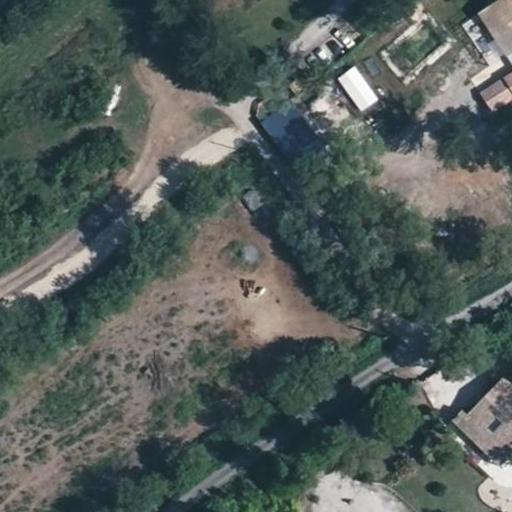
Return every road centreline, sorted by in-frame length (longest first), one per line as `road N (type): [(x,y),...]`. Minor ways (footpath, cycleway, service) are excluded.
road 1 (unknown): [(425,343),(170,0)]
road 2 (unclassified): [(511,293),(338,393),(177,511)]
